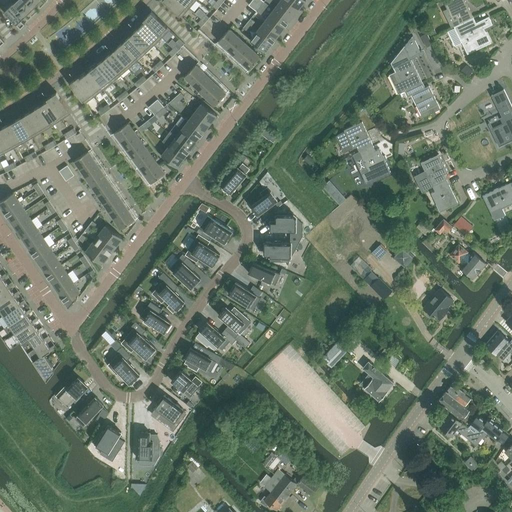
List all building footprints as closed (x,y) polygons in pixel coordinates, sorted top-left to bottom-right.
[(25,16),(13,2),(14,2),(11,0),(10,0),(2,9),(21,27),(25,23),(21,19),(25,16)] [(34,7),(26,0),(16,0),(14,2),(13,2),(25,16),(34,7)] [(187,6),(180,0),(163,0),(179,15),(187,6)] [(260,6),(252,0),(249,5),(257,11),(260,6)] [(299,8),(287,0),(281,0),(277,5),(292,17),(299,8)] [(305,0),(287,0),(299,8),(305,0)] [(447,8),(443,11),(452,28),(454,26),(454,27),(460,24),(474,17),(465,0),(448,0),(444,2),(447,8)] [(292,17),(277,5),(270,14),(285,26),(292,17)] [(168,27),(152,11),(144,19),(160,35),(168,27)] [(285,26),(270,14),(264,23),(279,34),(285,26)] [(455,27),(448,30),(455,45),(461,41),(468,54),(491,43),(484,28),(492,24),(489,17),(480,21),(480,20),(476,22),(474,17),(460,24),(454,27),(455,27)] [(160,35),(144,19),(144,20),(145,21),(138,28),(152,43),(160,35)] [(279,34),(264,23),(257,31),(272,43),(279,34)] [(152,43),(138,28),(130,36),(144,50),(152,43)] [(226,48),(238,36),(230,28),(218,41),(226,48)] [(272,43),(257,31),(251,39),(250,39),(250,40),(266,52),(266,51),(272,43)] [(427,33),(421,36),(427,48),(433,45),(427,33)] [(395,72),(389,75),(399,94),(404,91),(405,91),(411,88),(423,82),(420,78),(411,59),(417,57),(415,54),(422,51),(421,50),(420,51),(413,35),(404,47),(390,63),(395,72)] [(144,50),(130,36),(122,43),(136,58),(144,50)] [(234,55),(245,43),(238,36),(226,48),(234,55)] [(136,58),(122,43),(114,50),(128,65),(136,58)] [(242,62),(253,49),(245,43),(234,55),(242,62)] [(177,52),(173,49),(169,53),(172,57),(177,52)] [(249,69),(261,57),(253,49),(242,62),(249,69)] [(114,50),(106,57),(119,73),(128,65),(114,50)] [(119,73),(106,57),(97,64),(110,80),(119,73)] [(110,80),(97,64),(89,71),(101,87),(110,80)] [(192,84),(204,72),(196,64),(185,76),(192,84)] [(473,72),(467,66),(461,71),(468,77),(473,72)] [(101,87),(89,71),(81,77),(80,76),(79,76),(93,94),(101,87)] [(200,91),(211,79),(204,72),(192,84),(200,91)] [(93,94),(79,76),(70,83),(83,101),(93,94)] [(207,98),(218,86),(211,79),(200,91),(207,98)] [(411,88),(405,91),(408,97),(411,95),(420,113),(423,118),(441,109),(438,104),(429,86),(425,87),(423,82),(411,88)] [(215,105),(226,93),(218,86),(207,98),(215,105)] [(511,106),(504,90),(492,95),(505,122),(491,129),(499,146),(511,140),(511,106)] [(70,110),(57,92),(48,98),(60,117),(70,110)] [(60,117),(48,98),(47,99),(48,100),(40,106),(50,123),(60,117)] [(164,107),(158,99),(153,103),(160,111),(164,107)] [(160,111),(153,103),(149,107),(155,115),(160,111)] [(217,115),(202,103),(201,104),(195,112),(210,124),(216,115),(217,116),(217,115)] [(50,123),(40,106),(30,111),(41,129),(50,123)] [(41,129),(30,111),(21,117),(31,135),(41,129)] [(210,124),(195,112),(188,121),(203,132),(210,124)] [(31,135),(21,117),(12,122),(22,140),(31,135)] [(203,132),(188,121),(182,129),(197,141),(203,132)] [(12,122),(2,128),(12,146),(22,140),(12,122)] [(345,131),(338,135),(346,152),(353,148),(357,146),(360,151),(373,145),(363,122),(345,130),(345,131)] [(121,141),(134,131),(128,123),(115,132),(121,141)] [(12,146),(2,128),(0,128),(0,147),(2,151),(12,146)] [(197,141),(182,129),(175,138),(190,149),(197,141)] [(127,149),(141,139),(134,131),(121,141),(127,149)] [(86,138),(81,132),(77,135),(81,141),(86,138)] [(190,149),(175,138),(169,146),(184,158),(190,149)] [(133,157),(147,148),(141,139),(127,149),(133,157)] [(373,145),(360,151),(369,170),(361,174),(366,183),(373,179),(390,171),(380,148),(376,150),(373,145)] [(184,158),(169,146),(162,155),(162,154),(161,155),(177,167),(178,166),(177,166),(184,158)] [(139,166),(153,156),(147,148),(133,157),(139,166)] [(94,160),(93,158),(88,151),(75,160),(81,169),(94,160)] [(425,171),(414,176),(422,191),(433,186),(447,180),(444,175),(448,173),(439,154),(421,163),(425,171)] [(304,160),(310,165),(314,160),(308,155),(304,160)] [(145,174),(159,164),(153,156),(139,166),(145,174)] [(86,178),(100,168),(94,160),(81,169),(86,178)] [(152,183),(165,173),(159,164),(145,174),(152,183)] [(63,176),(71,170),(68,165),(59,171),(63,176)] [(247,174),(238,167),(237,168),(235,166),(230,172),(232,174),(222,186),(223,187),(222,188),(227,192),(228,191),(231,193),(247,174)] [(106,177),(100,168),(86,178),(92,186),(106,177)] [(66,181),(74,175),(71,170),(63,176),(66,181)] [(267,172),(259,181),(264,187),(274,180),(267,172)] [(98,194),(112,185),(106,177),(92,186),(98,194)] [(435,191),(432,193),(441,212),(458,203),(449,185),(447,180),(433,186),(435,191)] [(506,185),(483,195),(492,213),(495,220),(505,215),(502,209),(511,203),(511,187),(510,183),(506,185)] [(104,203),(117,194),(112,185),(98,194),(104,203)] [(278,200),(271,191),(270,192),(267,188),(261,193),(264,196),(251,206),(252,207),(251,208),(254,213),(256,212),(258,215),(278,200)] [(0,204),(5,212),(20,202),(14,192),(0,201),(0,204)] [(341,193),(334,198),(340,205),(346,199),(341,193)] [(109,211),(123,202),(117,194),(104,203),(109,211)] [(280,201),(276,204),(278,207),(283,204),(287,200),(288,200),(284,194),(279,198),(280,201)] [(11,221),(26,211),(20,202),(5,212),(11,221)] [(115,220),(129,210),(123,202),(109,211),(115,220)] [(121,229),(135,219),(129,210),(115,220),(121,229)] [(17,230),(32,220),(26,211),(11,221),(17,230)] [(271,220),(271,230),(281,230),(281,231),(282,231),(282,230),(285,230),(285,231),(286,231),(286,230),(291,230),(291,236),(302,237),(302,223),(292,211),(274,211),(274,220),(271,220)] [(207,215),(200,227),(225,243),(232,231),(207,215)] [(466,235),(474,226),(462,216),(455,224),(466,235)] [(444,219),(436,229),(440,233),(445,228),(448,231),(453,226),(444,219)] [(23,239),(38,229),(32,220),(17,230),(23,239)] [(426,235),(431,230),(422,221),(417,226),(426,235)] [(123,238),(110,228),(106,224),(105,225),(106,225),(99,234),(116,246),(122,238),(123,238)] [(29,247),(44,238),(38,229),(23,239),(29,247)] [(116,246),(99,234),(93,242),(109,255),(116,246)] [(213,266),(220,254),(207,246),(210,242),(201,236),(199,235),(196,239),(195,238),(195,239),(190,236),(184,246),(189,249),(188,250),(189,251),(186,255),(197,262),(199,257),(213,266)] [(265,242),(265,254),(270,254),(270,261),(289,262),(302,237),(291,236),(290,242),(280,242),(279,242),(276,242),(275,242),(265,242)] [(35,256),(50,247),(44,238),(29,247),(35,256)] [(109,255),(93,242),(86,251),(86,250),(85,251),(103,264),(103,263),(109,255)] [(459,262),(460,261),(463,264),(460,267),(474,278),(486,263),(473,252),(470,256),(467,253),(468,252),(459,244),(450,255),(459,262)] [(380,245),(373,252),(380,259),(387,252),(380,245)] [(403,246),(394,257),(405,266),(414,255),(403,246)] [(41,265),(56,255),(50,247),(35,256),(41,265)] [(173,253),(164,262),(170,268),(191,289),(201,278),(193,271),(197,266),(187,257),(187,258),(183,254),(179,258),(179,259),(173,253)] [(47,274),(62,264),(56,255),(41,265),(47,274)] [(363,278),(373,269),(359,256),(350,265),(363,278)] [(271,283),(276,285),(280,274),(253,262),(249,273),(271,283)] [(53,283),(68,273),(62,264),(47,274),(53,283)] [(365,278),(384,298),(393,290),(380,277),(379,277),(373,271),(371,272),(365,278)] [(156,290),(153,293),(162,302),(165,299),(171,304),(168,307),(173,312),(176,309),(177,310),(178,309),(179,310),(183,305),(182,304),(185,302),(174,291),(178,287),(163,272),(159,277),(163,281),(155,289),(156,290)] [(74,282),(68,273),(53,283),(59,292),(74,282)] [(0,303),(14,294),(9,287),(14,284),(12,282),(8,285),(0,290),(0,303)] [(75,295),(80,292),(74,282),(59,292),(69,306),(68,307),(69,307),(77,297),(75,295)] [(253,285),(250,291),(236,282),(228,294),(253,310),(261,298),(259,297),(262,292),(253,285)] [(441,289),(424,308),(428,311),(427,312),(427,314),(430,317),(432,317),(434,315),(437,318),(438,317),(440,319),(448,309),(446,307),(453,299),(441,289)] [(0,309),(3,314),(20,303),(16,296),(20,293),(18,291),(14,294),(0,303),(0,309)] [(9,323),(26,312),(22,305),(26,302),(24,300),(20,303),(3,314),(9,323)] [(145,320),(144,322),(150,326),(152,324),(165,333),(171,323),(158,315),(162,309),(151,302),(147,307),(140,316),(145,320)] [(237,331),(245,323),(244,322),(247,318),(241,313),(238,317),(226,306),(219,315),(229,324),(225,329),(231,334),(235,338),(240,333),(237,331)] [(15,332),(32,321),(28,314),(32,311),(30,309),(26,312),(9,323),(15,332)] [(21,341),(38,330),(34,323),(38,320),(36,318),(32,321),(15,332),(21,341)] [(202,332),(197,337),(207,346),(209,344),(214,349),(218,346),(222,350),(230,341),(208,321),(200,330),(202,332)] [(124,339),(125,339),(122,343),(123,344),(131,352),(135,348),(146,358),(151,354),(152,355),(156,350),(154,350),(156,348),(142,335),(146,331),(136,322),(131,327),(134,329),(124,339)] [(27,350),(44,339),(40,332),(44,329),(42,327),(38,330),(21,341),(27,350)] [(511,348),(511,340),(510,342),(497,331),(485,344),(503,360),(510,353),(509,352),(511,348)] [(33,359),(50,348),(46,341),(50,338),(48,336),(44,339),(27,350),(33,359)] [(344,336),(323,357),(331,365),(353,344),(344,336)] [(55,370),(44,354),(51,349),(51,350),(56,347),(54,345),(50,348),(33,359),(47,380),(55,370)] [(127,361),(131,356),(122,346),(117,351),(120,353),(110,362),(110,363),(108,365),(117,374),(119,372),(130,384),(140,375),(127,361)] [(191,347),(185,357),(188,359),(185,363),(189,365),(188,366),(197,371),(200,365),(211,371),(216,362),(219,363),(222,358),(210,351),(207,356),(193,348),(191,347)] [(369,361),(363,368),(374,377),(365,388),(380,400),(388,392),(387,391),(394,382),(369,361)] [(180,370),(172,381),(190,397),(199,386),(198,386),(202,382),(196,377),(192,380),(180,370)] [(68,408),(88,387),(78,377),(67,388),(65,386),(56,396),(59,398),(58,398),(68,408)] [(464,389),(462,389),(453,382),(445,392),(464,406),(471,396),(468,394),(467,392),(466,391),(464,389)] [(464,406),(445,392),(438,401),(452,412),(451,414),(455,417),(464,406)] [(157,407),(152,414),(173,430),(185,413),(182,411),(183,409),(175,403),(172,401),(172,400),(172,401),(164,395),(155,406),(157,407)] [(79,396),(74,402),(78,406),(84,400),(79,396)] [(83,426),(104,405),(95,397),(75,418),(83,426)] [(464,406),(455,417),(475,432),(484,429),(487,432),(499,441),(503,444),(509,434),(504,430),(488,418),(486,421),(478,415),(477,415),(464,406)] [(453,434),(457,429),(477,444),(487,432),(484,429),(475,432),(455,417),(451,414),(442,426),(453,434)] [(259,428),(256,430),(261,435),(268,430),(263,422),(258,426),(259,428)] [(97,444),(96,447),(102,451),(100,453),(113,460),(125,441),(118,437),(121,432),(109,424),(96,444),(97,444)] [(221,431),(234,444),(238,440),(225,427),(221,431)] [(138,448),(138,459),(140,459),(140,464),(154,464),(159,456),(160,441),(157,435),(150,434),(150,432),(139,432),(138,442),(138,448)] [(285,448),(278,456),(288,463),(289,462),(293,465),(292,466),(300,472),(302,474),(309,466),(285,448)] [(272,452),(262,464),(265,466),(275,454),(272,452)] [(473,469),(478,465),(478,464),(470,456),(465,461),(473,469)] [(187,466),(193,473),(199,467),(193,460),(187,466)] [(501,461),(497,464),(502,469),(506,465),(501,461)] [(502,469),(506,473),(510,470),(506,465),(502,469)] [(264,496),(260,501),(266,506),(268,503),(277,510),(298,483),(294,480),(278,468),(272,477),(267,473),(260,482),(265,485),(265,486),(271,491),(266,497),(264,496)] [(300,472),(294,480),(298,483),(312,494),(318,486),(302,474),(300,472)]
